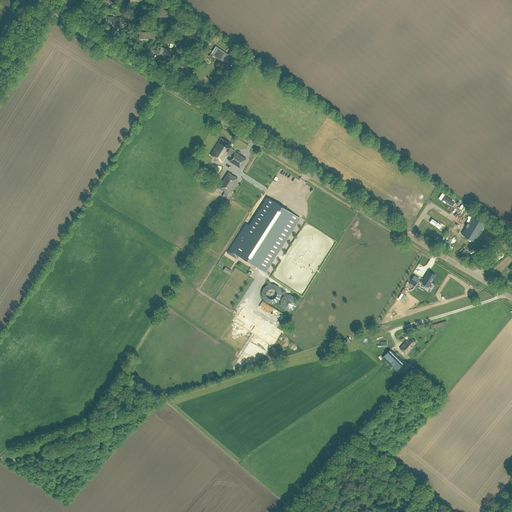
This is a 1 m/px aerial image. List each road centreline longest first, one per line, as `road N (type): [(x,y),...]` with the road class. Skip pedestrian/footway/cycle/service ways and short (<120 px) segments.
road 1 (unclassified): [(473,274),(30,0)]
road 2 (track): [(505,294),(395,329),(396,343)]
